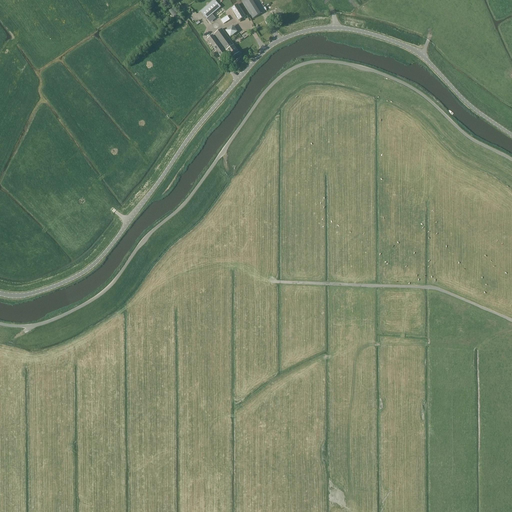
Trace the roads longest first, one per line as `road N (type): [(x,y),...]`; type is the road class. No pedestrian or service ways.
road 1 (unclassified): [(0,293),(38,292),(93,265),(247,69),(270,46),(303,31),(348,29),(409,48),(511,134)]
road 2 (unclassified): [(0,324),(38,325),(107,288),(187,200),(273,82),(302,64),(338,62),(390,77),(511,160)]
road 3 (track): [(511,320),(434,287),(280,281)]
